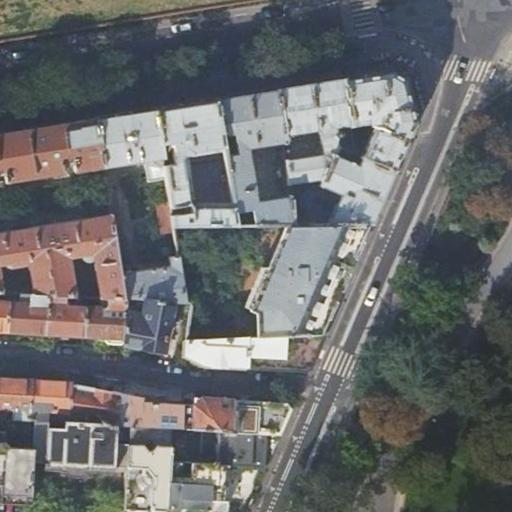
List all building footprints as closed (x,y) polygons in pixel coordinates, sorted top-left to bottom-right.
[(0,0),(0,31),(195,0),(0,0)] [(306,72),(308,83),(340,78),(338,67),(306,72)] [(390,70),(342,77),(349,124),(349,125),(374,121),(363,149),(353,146),(354,153),(392,171),(404,144),(414,121),(403,78),(390,70)] [(340,78),(308,83),(214,98),(223,148),(231,201),(235,224),(268,224),(303,224),(313,201),(321,184),(338,146),(334,126),(349,124),(342,77),(340,78)] [(169,206),(185,203),(185,212),(170,215),(172,224),(235,224),(231,201),(191,201),(185,154),(223,148),(214,98),(154,108),(160,151),(172,148),(174,163),(162,165),(164,177),(168,202),(169,206)] [(154,108),(95,117),(102,167),(148,159),(145,165),(147,180),(164,177),(162,165),(160,151),(154,108)] [(95,117),(0,132),(0,180),(4,180),(4,183),(101,167),(101,168),(93,172),(99,210),(108,214),(0,231),(0,292),(3,293),(0,276),(0,266),(5,266),(8,269),(10,270),(30,267),(34,294),(44,295),(62,296),(73,297),(67,258),(77,256),(79,259),(83,261),(88,261),(91,260),(92,261),(98,298),(105,298),(122,299),(122,296),(118,272),(112,228),(110,215),(102,167),(95,117)] [(354,153),(338,146),(321,184),(340,192),(335,205),(330,203),(328,208),(313,201),(303,224),(367,223),(370,223),(381,197),(392,171),(354,153)] [(170,215),(169,206),(168,202),(156,204),(160,234),(173,232),(172,224),(170,215)] [(120,213),(110,215),(112,228),(122,226),(120,213)] [(354,253),(367,223),(303,224),(268,224),(235,224),(172,224),(173,232),(176,255),(183,301),(190,302),(187,340),(246,337),(319,334),(327,315),(354,253)] [(169,266),(118,272),(122,296),(170,300),(183,301),(176,255),(167,256),(169,266)] [(44,333),(44,295),(34,294),(27,294),(26,302),(23,306),(8,305),(6,331),(44,333)] [(62,304),(62,296),(44,295),(44,333),(83,335),(83,309),(66,308),(62,304)] [(160,348),(163,335),(168,335),(171,318),(167,317),(170,300),(122,296),(122,299),(122,337),(122,341),(160,348)] [(122,337),(122,299),(105,298),(105,307),(101,310),(83,309),(83,335),(122,337)] [(319,334),(246,337),(245,367),(305,369),(308,368),(322,334),(319,334)] [(245,367),(246,337),(187,340),(185,356),(200,364),(245,367)] [(32,379),(0,377),(0,404),(9,405),(12,409),(12,417),(31,418),(32,379)] [(72,381),(32,379),(31,418),(34,418),(48,419),(48,411),(52,408),(69,408),(69,406),(72,381)] [(122,388),(72,381),(69,406),(84,409),(83,420),(116,422),(122,388)] [(135,390),(122,388),(116,422),(129,423),(148,423),(172,424),(183,425),(184,402),(141,396),(135,390)] [(184,401),(184,402),(183,425),(234,428),(234,401),(201,399),(195,402),(184,401)] [(292,404),(234,401),(234,428),(281,430),(292,404)] [(48,426),(48,419),(34,418),(33,446),(32,462),(46,463),(46,469),(65,470),(69,475),(74,476),(80,476),(85,471),(112,472),(112,481),(97,480),(95,509),(124,510),(129,423),(116,422),(83,420),(64,419),(63,427),(48,426)] [(147,443),(148,423),(129,423),(124,510),(142,511),(162,511),(165,511),(169,461),(170,445),(147,443)] [(234,428),(183,425),(172,424),(170,445),(169,461),(265,466),(273,449),(281,430),(234,428)] [(6,443),(2,443),(0,484),(0,511),(2,511),(3,504),(16,505),(30,505),(32,462),(33,446),(6,445),(6,443)] [(244,511),(254,491),(265,466),(169,461),(165,511),(244,511)]
